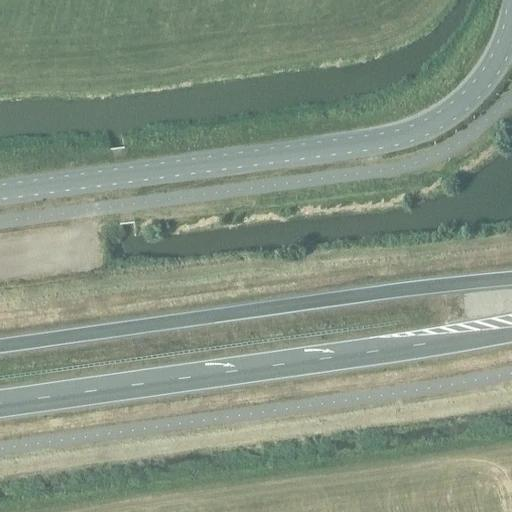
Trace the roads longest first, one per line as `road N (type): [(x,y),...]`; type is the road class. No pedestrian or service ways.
road 1 (tertiary): [(511,26),(484,80),(445,115),(403,136),(0,192)]
road 2 (trunk): [(0,405),(466,342)]
road 3 (trunk): [(457,284),(0,345)]
